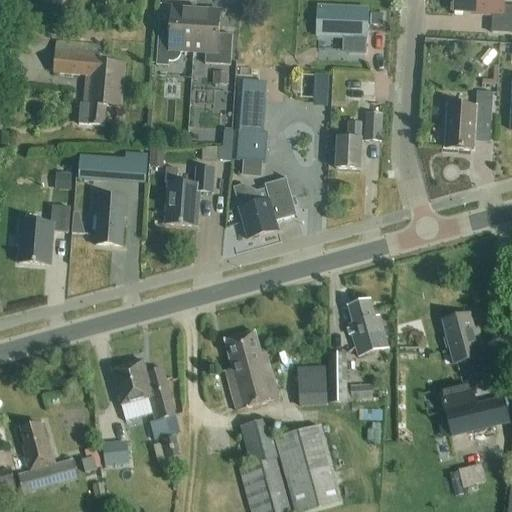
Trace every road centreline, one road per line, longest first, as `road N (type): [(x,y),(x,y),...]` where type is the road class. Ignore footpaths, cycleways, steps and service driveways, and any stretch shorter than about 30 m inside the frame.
road 1 (tertiary): [(0,353),(424,233)]
road 2 (unclassified): [(424,233),(404,161),(413,0)]
